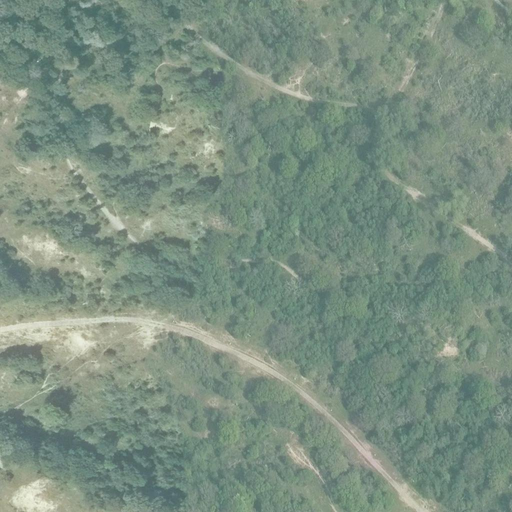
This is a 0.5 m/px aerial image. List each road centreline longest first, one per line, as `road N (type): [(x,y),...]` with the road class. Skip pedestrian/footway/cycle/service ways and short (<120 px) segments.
road 1 (track): [(0,334),(106,314),(199,319),(307,395),(419,511)]
road 2 (track): [(168,0),(201,39),(245,70),(305,98),(381,112),(376,153),(389,177),(511,261)]
